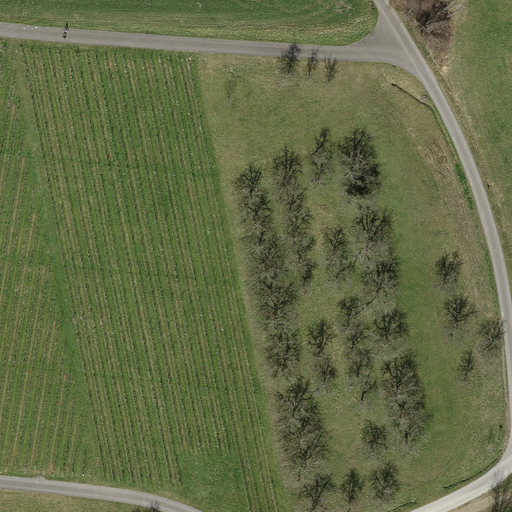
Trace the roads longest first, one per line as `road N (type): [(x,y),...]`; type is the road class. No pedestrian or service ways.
road 1 (track): [(0,34),(376,55),(417,72)]
road 2 (track): [(417,72),(456,133),(500,280),(511,383)]
road 3 (track): [(0,484),(126,495),(185,511)]
